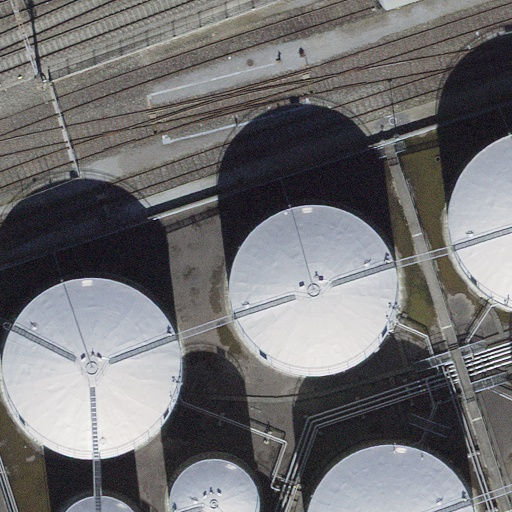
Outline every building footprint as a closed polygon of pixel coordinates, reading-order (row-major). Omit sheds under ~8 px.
[(461,263),(506,306),(511,306),(511,142),(488,150),(453,201),(461,263)] [(237,327),(283,370),(345,373),(395,336),(409,276),(381,220),(324,196),(264,214),(230,265),(237,327)] [(12,407),(58,449),(120,453),(170,416),(184,355),(156,300),(99,275),(39,293),(5,345),(12,407)] [(310,511),(487,511),(461,459),(404,434),(344,452),(310,504),(310,511)] [(192,470),(179,494),(182,511),(263,511),(266,508),(262,481),(242,462),(216,458),(192,470)] [(74,508),(71,511),(135,511),(124,500),(98,496),(74,508)]
